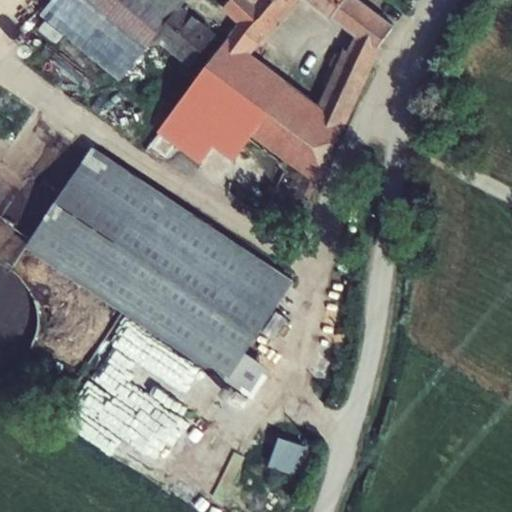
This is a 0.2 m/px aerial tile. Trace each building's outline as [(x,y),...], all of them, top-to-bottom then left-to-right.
[(119,68),(132,52),(69,0),(58,0),(50,9),(119,68)] [(177,0),(69,0),(132,52),(154,27),(177,0)] [(211,26),(180,0),(177,0),(154,27),(180,49),(187,55),(211,26)] [(164,116),(166,118),(208,147),(219,131),(238,144),(257,117),(301,148),(295,160),(320,172),(380,39),(395,19),(370,0),(342,0),(334,11),(355,27),(344,49),(336,44),(331,52),(339,58),(314,103),(249,57),(289,0),(222,0),(240,13),(164,116)] [(342,0),(319,0),(334,11),(342,0)] [(40,219),(88,256),(133,178),(87,149),(70,174),(40,219)] [(320,172),(295,160),(275,205),(299,216),(320,172)] [(133,178),(88,256),(74,280),(188,353),(199,352),(213,355),(224,363),(282,271),(133,178)] [(22,247),(74,280),(88,256),(40,219),(22,247)] [(218,372),(224,363),(213,355),(199,352),(188,353),(218,372)] [(307,444),(277,433),(266,462),(297,473),(307,444)]
